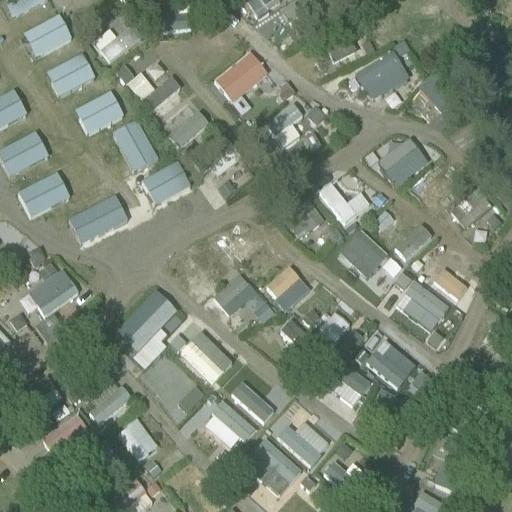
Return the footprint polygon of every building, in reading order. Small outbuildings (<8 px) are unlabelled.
[(7,0),(19,20),(47,5),(44,0),(7,0)] [(114,0),(136,20),(150,4),(144,0),(114,0)] [(243,0),(247,5),(245,7),(257,25),(268,18),(266,16),(279,7),(276,4),(281,0),(243,0)] [(292,9),(281,16),(288,27),(299,20),(292,9)] [(112,25),(106,18),(96,27),(102,34),(112,25)] [(58,21),(30,36),(43,60),(71,45),(58,21)] [(352,44),(347,33),(310,50),(316,62),(327,56),(333,69),(355,58),(349,45),(352,44)] [(416,61),(430,55),(422,34),(408,40),(416,61)] [(211,59),(226,59),(225,38),(210,38),(211,59)] [(108,40),(95,48),(107,66),(120,57),(108,40)] [(361,49),(367,64),(378,59),(372,44),(361,49)] [(393,52),(399,62),(409,56),(403,46),(393,52)] [(214,86),(231,108),(266,79),(249,57),(214,86)] [(392,58),(354,80),(362,93),(373,105),(408,83),(392,58)] [(58,103),(93,84),(81,60),(45,79),(58,103)] [(461,61),(448,66),(454,78),(466,72),(461,61)] [(114,77),(125,90),(134,83),(123,70),(114,77)] [(138,106),(148,118),(178,93),(168,81),(138,106)] [(280,92),(279,102),(282,107),(294,99),(286,88),(280,92)] [(0,102),(0,134),(26,121),(12,96),(0,102)] [(87,140),(122,121),(110,97),(74,116),(87,140)] [(263,128),(282,152),(298,140),(289,128),(301,119),(291,106),(263,128)] [(317,128),(324,120),(313,112),(307,120),(317,128)] [(195,117),(165,141),(176,154),(206,130),(195,117)] [(160,130),(152,120),(145,126),(153,136),(160,130)] [(157,165),(136,127),(112,140),(133,178),(157,165)] [(311,136),(301,141),(309,154),(318,149),(311,136)] [(0,155),(0,165),(9,182),(47,162),(34,137),(0,155)] [(377,167),(376,171),(393,193),(427,168),(409,144),(377,167)] [(189,191),(176,167),(141,187),(155,210),(189,191)] [(17,198),(30,223),(69,204),(56,179),(17,198)] [(227,186),(217,194),(224,204),(234,196),(227,186)] [(367,209),(356,196),(344,206),(328,187),(317,197),(344,229),(367,209)] [(372,206),(378,212),(386,204),(380,198),(372,206)] [(80,249),(126,225),(114,201),(67,225),(80,249)] [(283,224),(298,244),(323,225),(308,205),(283,224)] [(388,229),(379,219),(372,225),(381,236),(388,229)] [(486,225),(493,234),(500,228),(494,219),(486,225)] [(332,249),(342,242),(337,235),(327,242),(332,249)] [(386,261),(359,236),(339,258),(365,283),(386,261)] [(211,286),(231,271),(208,241),(188,257),(211,286)] [(248,281),(281,262),(269,243),(237,263),(248,281)] [(33,256),(30,263),(33,269),(44,264),(39,253),(33,256)] [(419,275),(439,294),(455,276),(434,258),(419,275)] [(382,272),(392,282),(400,273),(389,264),(382,272)] [(423,269),(416,264),(410,272),(416,277),(423,269)] [(41,286),(54,276),(48,268),(35,278),(41,286)] [(262,290),(281,315),(307,295),(289,270),(262,290)] [(42,321),(77,298),(61,274),(26,297),(42,321)] [(411,284),(402,278),(393,289),(402,296),(411,284)] [(448,313),(414,287),(396,310),(430,336),(448,313)] [(176,317),(155,296),(114,338),(125,348),(129,344),(140,354),(159,335),(176,317)] [(263,325),(272,317),(265,309),(256,317),(263,325)] [(332,346),(348,329),(332,314),(316,332),(332,346)] [(311,315),(302,324),(310,331),(318,322),(311,315)] [(9,325),(16,336),(27,329),(20,318),(9,325)] [(35,333),(46,348),(62,336),(52,321),(35,333)] [(310,367),(321,356),(289,323),(278,334),(310,367)] [(511,332),(496,323),(482,348),(511,364),(511,332)] [(0,356),(11,344),(0,334),(0,356)] [(350,361),(363,345),(353,336),(339,353),(350,361)] [(177,355),(178,356),(185,348),(177,339),(169,347),(177,355)] [(396,394),(415,371),(384,346),(365,369),(396,394)] [(323,353),(328,358),(332,354),(327,349),(323,353)] [(353,362),(360,368),(367,360),(360,354),(353,362)] [(314,381),(351,410),(368,388),(331,359),(314,381)] [(17,401),(31,422),(60,402),(46,381),(17,401)] [(81,403),(94,427),(128,409),(115,384),(81,403)] [(261,428),(274,415),(241,385),(229,398),(261,428)] [(16,400),(11,390),(0,395),(0,400),(3,406),(16,400)] [(195,409),(203,400),(195,391),(186,399),(195,409)] [(206,405),(210,408),(215,403),(211,399),(206,405)] [(366,405),(361,401),(357,405),(363,410),(366,405)] [(64,410),(51,418),(57,427),(69,418),(64,410)] [(76,417),(37,443),(46,457),(86,431),(76,417)] [(361,417),(357,427),(370,433),(374,424),(361,417)] [(138,422),(116,435),(134,465),(156,452),(138,422)] [(308,471),(329,448),(304,425),(293,437),(285,430),(275,441),(308,471)] [(482,430),(479,436),(493,442),(488,453),(494,456),(502,439),(482,430)] [(98,444),(92,434),(80,442),(86,451),(98,444)] [(511,437),(509,436),(503,456),(511,459),(511,437)] [(458,438),(455,445),(444,467),(432,490),(459,503),(484,451),(458,438)] [(277,500),(300,475),(264,442),(241,467),(277,500)] [(344,465),(352,455),(342,447),(334,457),(344,465)] [(130,477),(122,465),(114,471),(122,483),(130,477)] [(153,466),(145,472),(153,482),(160,476),(153,466)] [(188,511),(214,511),(220,509),(196,473),(172,489),(188,511)] [(314,490),(305,482),(299,489),(308,497),(314,490)] [(100,511),(142,511),(149,506),(132,485),(101,511),(100,511)] [(502,511),(505,511),(511,497),(511,493),(495,486),(486,504),(502,511)] [(151,502),(160,494),(154,487),(145,495),(151,502)] [(444,511),(423,500),(415,511),(444,511)]
